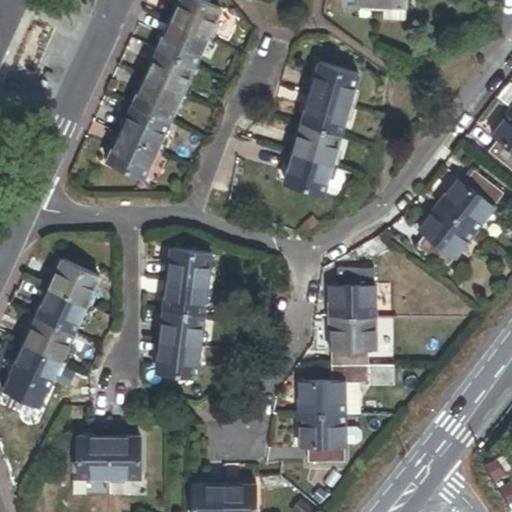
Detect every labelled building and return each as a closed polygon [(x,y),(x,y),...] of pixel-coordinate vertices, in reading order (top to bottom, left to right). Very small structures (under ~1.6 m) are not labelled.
[(0,0),(0,67),(30,0),(0,0)] [(197,0),(182,0),(173,21),(209,37),(221,10),(197,0)] [(408,8),(384,7),(383,20),(407,21),(408,8)] [(209,37),(173,21),(159,51),(195,67),(209,37)] [(195,67),(159,51),(147,78),(183,94),(195,67)] [(313,94),(352,105),(360,77),(321,65),(313,94)] [(183,94),(147,78),(135,106),(171,122),(183,94)] [(511,112),(511,86),(500,103),(511,112)] [(342,137),(352,105),(313,94),(303,126),(342,137)] [(123,134),(159,150),(171,122),(135,106),(123,134)] [(511,112),(492,139),(498,143),(511,153),(511,112)] [(342,137),(303,126),(295,155),(334,167),(342,137)] [(146,179),(159,150),(123,134),(110,163),(146,179)] [(511,153),(498,143),(490,154),(511,170),(511,153)] [(334,167),(295,155),(287,183),(325,195),(334,167)] [(508,193),(477,169),(466,183),(497,207),(508,193)] [(461,179),(439,208),(476,235),(497,207),(466,183),(461,179)] [(476,235),(439,208),(420,234),(424,238),(456,262),(476,235)] [(445,276),(456,262),(424,238),(413,252),(445,276)] [(168,282),(208,287),(212,255),(172,250),(168,282)] [(52,290),(88,306),(100,279),(65,262),(52,290)] [(339,271),(339,286),(376,285),(376,271),(339,271)] [(204,317),(208,287),(168,282),(164,312),(204,317)] [(333,286),(333,321),(377,320),(376,285),(339,286),(333,286)] [(75,334),(88,306),(52,290),(39,317),(75,334)] [(204,317),(164,312),(161,341),(200,346),(204,317)] [(75,334),(39,317),(26,345),(62,362),(75,334)] [(377,320),(333,321),(333,356),(369,356),(377,355),(377,320)] [(161,341),(157,373),(196,378),(200,346),(161,341)] [(49,390),(62,362),(26,345),(13,374),(49,390)] [(333,356),(334,369),(370,369),(369,356),(333,356)] [(370,369),(334,369),(334,382),(346,382),(360,382),(370,382),(370,369)] [(395,369),(370,369),(370,382),(370,389),(395,389),(395,369)] [(49,390),(13,374),(5,392),(40,408),(49,390)] [(300,383),(301,416),(346,416),(346,382),(334,382),(300,383)] [(360,382),(346,382),(346,416),(361,416),(360,382)] [(346,416),(301,416),(301,450),(309,450),(347,450),(347,430),(346,416)] [(347,430),(347,450),(358,449),(363,444),(363,436),(358,430),(347,430)] [(109,480),(109,438),(80,439),(81,480),(109,480)] [(141,438),(109,438),(109,480),(142,479),(141,438)] [(347,450),(309,450),(309,464),(347,463),(347,450)] [(224,511),(225,487),(195,488),(195,511),(224,511)] [(257,511),(257,487),(225,487),(224,511),(257,511)]
